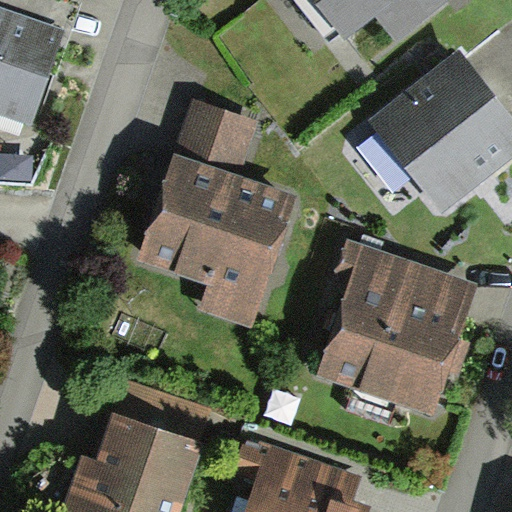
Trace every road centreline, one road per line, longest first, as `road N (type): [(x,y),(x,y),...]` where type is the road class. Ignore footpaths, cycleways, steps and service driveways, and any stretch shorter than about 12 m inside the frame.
road 1 (residential): [(59,238),(142,0)]
road 2 (residential): [(0,410),(59,238)]
road 3 (residential): [(511,357),(459,511)]
